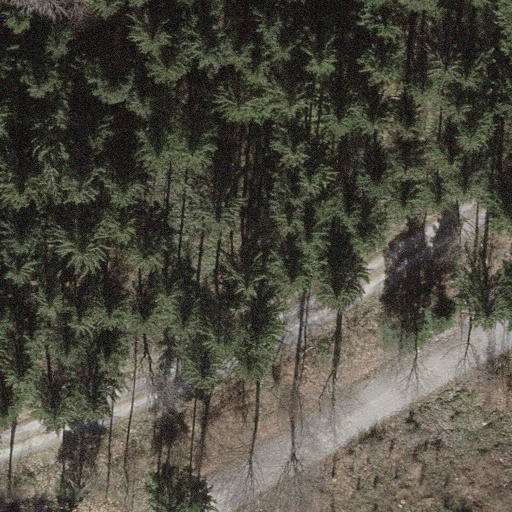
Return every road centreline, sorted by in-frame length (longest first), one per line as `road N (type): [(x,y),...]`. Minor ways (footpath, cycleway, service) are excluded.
road 1 (track): [(0,448),(277,331),(511,190)]
road 2 (track): [(511,329),(185,511)]
